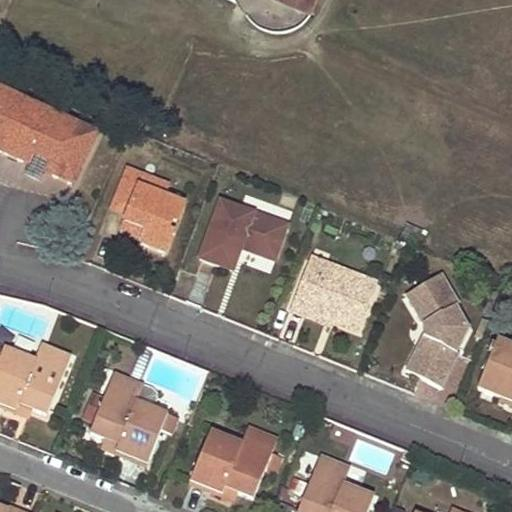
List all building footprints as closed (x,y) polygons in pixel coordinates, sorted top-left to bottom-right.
[(296,0),(296,1),(294,7),(311,15),(316,0),(296,0)] [(0,92),(0,152),(22,163),(27,153),(36,157),(47,163),(56,167),(52,177),(72,186),(95,136),(0,92)] [(36,157),(27,177),(38,182),(47,163),(36,157)] [(166,186),(126,170),(111,209),(127,215),(124,223),(146,231),(144,238),(141,245),(164,254),(183,206),(162,198),(166,186)] [(273,262),(286,227),(220,203),(199,260),(232,272),(240,250),(242,243),(248,245),(246,252),(273,262)] [(124,223),(121,229),(144,238),(146,231),(124,223)] [(242,243),(240,250),(246,252),(248,245),(242,243)] [(325,265),(309,259),(305,269),(321,275),(325,265)] [(359,332),(377,285),(325,265),(321,275),(305,269),(295,297),(311,304),(307,312),(333,322),(359,332)] [(440,276),(405,297),(422,327),(423,338),(405,373),(441,390),(458,355),(456,354),(468,331),(455,308),(458,306),(440,276)] [(295,297),(289,311),(331,326),(333,322),(307,312),(311,304),(295,297)] [(511,346),(497,341),(494,348),(492,347),(489,353),(491,354),(477,390),(500,400),(511,404),(511,346)] [(71,358),(41,346),(37,356),(66,369),(71,358)] [(4,350),(0,359),(0,407),(15,414),(18,406),(31,412),(46,418),(66,369),(37,356),(35,363),(4,350)] [(143,387),(114,375),(110,385),(139,397),(143,387)] [(110,385),(89,435),(105,441),(118,447),(115,454),(147,466),(161,432),(171,436),(177,420),(152,410),(156,400),(156,399),(156,398),(156,397),(156,396),(156,395),(156,394),(155,393),(155,392),(154,392),(153,391),(152,390),(143,387),(139,397),(110,385)] [(511,404),(500,400),(499,403),(511,409),(511,404)] [(15,414),(28,419),(31,412),(18,406),(15,414)] [(243,439),(273,451),(277,441),(248,428),(243,439)] [(210,433),(190,484),(221,496),(225,489),(237,495),(253,501),(273,451),(243,439),(240,446),(210,433)] [(105,441),(102,449),(115,454),(118,447),(105,441)] [(350,470),(320,458),(316,469),(345,480),(350,470)] [(368,511),(374,499),(343,487),(345,480),(316,469),(298,511),(368,511)] [(221,496),(234,501),(237,495),(225,489),(221,496)]
